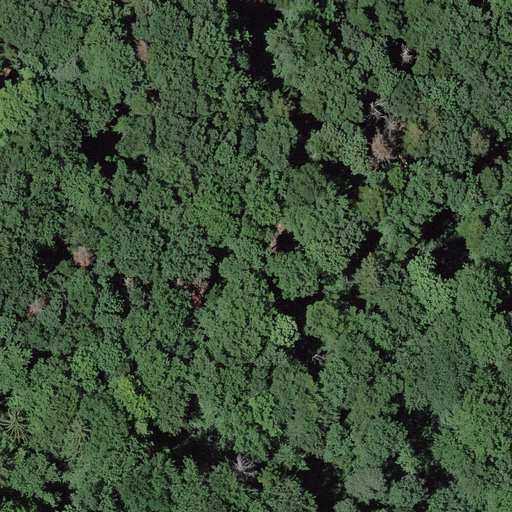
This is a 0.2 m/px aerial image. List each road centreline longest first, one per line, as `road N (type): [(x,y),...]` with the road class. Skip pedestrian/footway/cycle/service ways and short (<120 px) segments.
road 1 (track): [(0,428),(315,185),(511,83)]
road 2 (track): [(315,185),(72,198),(0,217)]
road 3 (track): [(72,198),(0,87)]
